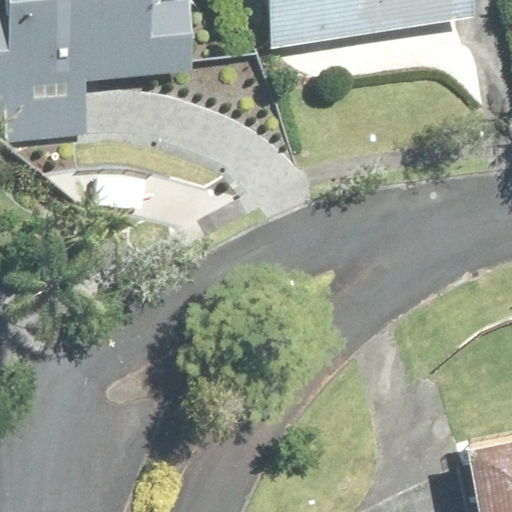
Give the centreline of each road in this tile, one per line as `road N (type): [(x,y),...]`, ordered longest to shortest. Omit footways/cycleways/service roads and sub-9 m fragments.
road 1 (residential): [(42,511),(52,391),(135,321),(272,261)]
road 2 (residential): [(421,227),(293,366),(212,511)]
road 3 (residential): [(272,261),(421,227)]
